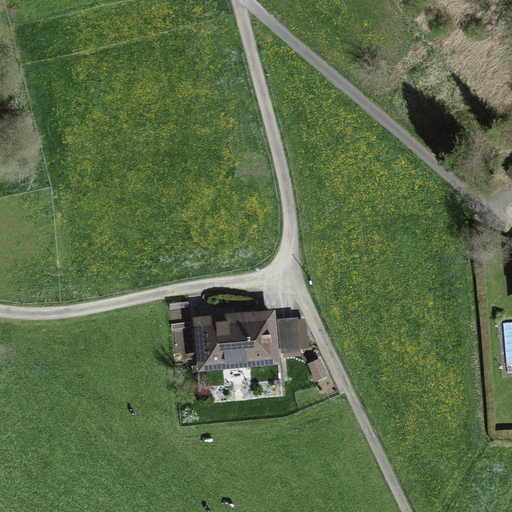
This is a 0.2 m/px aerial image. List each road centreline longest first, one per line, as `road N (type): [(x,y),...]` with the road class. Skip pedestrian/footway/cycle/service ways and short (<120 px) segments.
road 1 (unclassified): [(0,310),(48,314),(291,278),(294,220),(240,0)]
road 2 (track): [(403,511),(291,278)]
